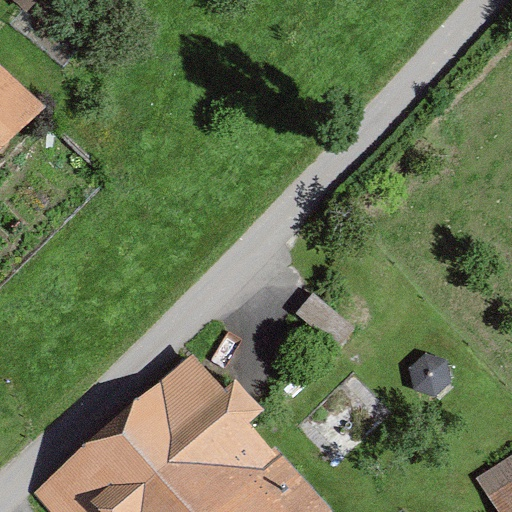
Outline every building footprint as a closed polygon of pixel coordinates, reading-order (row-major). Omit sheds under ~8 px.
[(14,0),(24,9),(32,0),(14,0)] [(0,131),(24,106),(0,83),(0,131)] [(336,350),(354,330),(313,295),(296,316),(336,350)] [(449,383),(444,364),(427,358),(412,371),(416,390),(434,396),(449,383)] [(320,511),(321,511),(271,455),(267,458),(242,430),(238,434),(215,406),(223,399),(192,362),(39,494),(55,511),(101,511),(105,509),(107,511),(320,511)] [(511,511),(511,455),(483,474),(508,511),(511,511)]
